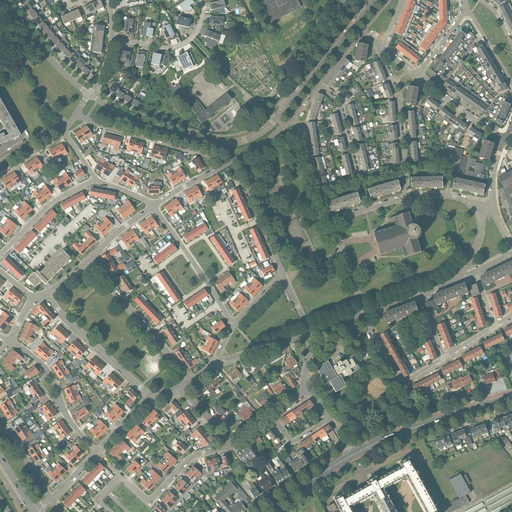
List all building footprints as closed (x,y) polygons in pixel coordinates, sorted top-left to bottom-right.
[(35,6),(34,6),(37,4),(33,0),(27,0),(22,5),(28,12),(35,6)] [(92,4),(95,12),(104,8),(100,0),(92,4)] [(191,0),(186,0),(179,6),(183,11),(186,9),(188,12),(192,9),(190,6),(194,3),(191,0)] [(226,7),(225,4),(224,0),(209,4),(211,9),(210,9),(210,11),(214,10),(215,14),(226,14),(225,14),(224,8),(226,7)] [(259,0),(271,22),(301,8),(296,0),(259,0)] [(406,7),(416,11),(417,6),(416,5),(408,2),(406,7)] [(502,12),(511,8),(509,3),(500,8),(502,12)] [(87,15),(95,12),(92,4),(83,7),(87,15)] [(33,18),(39,13),(37,11),(38,10),(35,6),(28,12),(33,18)] [(404,11),(414,15),(416,11),(406,7),(404,11)] [(504,17),(511,13),(511,8),(502,12),(504,17)] [(70,13),(73,21),(82,17),(78,9),(70,13)] [(402,15),(412,19),(414,15),(404,11),(402,15)] [(39,25),(46,20),(42,15),(41,16),(39,13),(33,18),(39,25)] [(64,25),(73,21),(70,13),(61,17),(64,25)] [(401,20),(410,24),(412,19),(402,15),(401,20)] [(181,26),(185,35),(186,33),(188,32),(190,30),(191,28),(192,25),(190,24),(190,20),(179,17),(177,25),(181,26)] [(210,17),(209,24),(217,25),(216,30),(222,31),(222,25),(223,25),(223,18),(210,17)] [(44,32),(50,27),(48,24),(49,24),(46,20),(39,25),(44,32)] [(132,20),(127,20),(126,22),(125,22),(124,22),(125,27),(126,27),(125,35),(131,35),(131,32),(135,33),(136,23),(132,23),(132,20)] [(399,24),(408,28),(410,24),(401,20),(399,24)] [(443,29),(446,25),(440,20),(440,21),(437,24),(443,29)] [(169,41),(171,40),(173,40),(175,40),(176,39),(168,22),(167,22),(166,22),(165,22),(164,23),(163,24),(163,25),(159,40),(160,40),(161,40),(162,41),(164,41),(165,41),(166,41),(168,41),(169,41)] [(443,29),(437,24),(435,22),(432,26),(440,32),(443,29)] [(151,24),(144,23),(143,32),(141,32),(140,36),(142,36),(142,37),(149,38),(149,37),(152,37),(153,29),(150,29),(151,24)] [(397,29),(407,33),(408,28),(399,24),(397,29)] [(92,34),(104,36),(105,26),(96,25),(93,25),(92,34)] [(437,36),(440,32),(432,26),(429,30),(437,36)] [(50,39),(57,33),(53,28),(52,29),(50,27),(44,32),(50,39)] [(468,34),(471,36),(473,34),(464,28),(460,33),(466,38),(467,37),(466,37),(468,34)] [(402,36),(405,37),(407,33),(397,29),(395,33),(402,36)] [(207,46),(213,48),(216,41),(218,42),(220,36),(206,30),(204,36),(207,37),(205,43),(208,44),(207,46)] [(434,40),(437,36),(429,30),(426,34),(434,40)] [(55,45),(64,37),(65,36),(64,34),(60,37),(57,33),(50,39),(55,45)] [(457,37),(465,44),(468,40),(466,38),(460,33),(457,37)] [(91,44),(102,46),(104,36),(92,34),(91,44)] [(431,44),(434,40),(426,34),(423,37),(431,44)] [(68,46),(69,44),(65,40),(65,38),(64,37),(55,45),(61,52),(68,46)] [(428,48),(431,44),(423,37),(420,41),(428,48)] [(462,48),(465,44),(457,37),(454,41),(462,48)] [(396,48),(400,51),(407,43),(403,40),(396,48)] [(426,51),(428,48),(420,41),(417,45),(420,47),(422,48),(423,50),(426,51)] [(459,51),(462,48),(454,41),(451,45),(459,51)] [(478,52),(484,48),(481,42),(475,45),(471,47),(473,49),(476,47),(478,50),(477,51),(478,52)] [(400,51),(404,54),(410,46),(407,43),(400,51)] [(102,46),(91,44),(90,52),(93,52),(93,53),(102,54),(102,46)] [(365,62),(366,54),(367,46),(364,45),(357,44),(357,48),(355,61),(361,62),(365,62)] [(456,55),(459,51),(451,45),(448,49),(456,55)] [(67,58),(73,52),(71,50),(72,50),(68,46),(61,52),(67,58)] [(404,54),(408,58),(415,49),(410,46),(404,54)] [(475,53),(478,58),(487,52),(484,48),(478,52),(475,53)] [(73,64),(80,58),(75,53),(79,50),(77,49),(73,52),(67,58),(73,64)] [(408,58),(412,61),(419,52),(415,49),(408,58)] [(453,59),(456,55),(448,49),(445,53),(453,59)] [(120,65),(131,66),(133,54),(129,54),(130,53),(127,52),(127,50),(123,50),(122,55),(121,55),(120,65)] [(137,56),(136,56),(136,60),(137,60),(136,66),(143,67),(143,66),(145,66),(149,53),(138,52),(138,55),(137,55),(137,56)] [(419,52),(412,61),(416,64),(422,55),(419,52)] [(478,58),(480,62),(489,56),(487,52),(478,58)] [(183,72),(196,65),(191,53),(188,54),(187,53),(176,58),(183,72)] [(450,63),(453,59),(445,53),(442,57),(450,63)] [(153,55),(151,64),(159,66),(160,63),(163,63),(164,64),(169,60),(169,56),(153,55)] [(73,64),(80,70),(87,61),(81,56),(80,58),(73,64)] [(480,62),(483,66),(492,61),(489,56),(480,62)] [(448,67),(450,63),(442,57),(439,60),(448,67)] [(341,63),(345,68),(350,62),(345,58),(341,63)] [(87,61),(80,70),(86,76),(88,73),(92,75),(93,71),(93,70),(93,69),(88,65),(90,63),(90,62),(90,61),(89,60),(87,61)] [(445,71),(448,67),(439,60),(436,64),(445,71)] [(375,69),(381,67),(379,61),(373,63),(375,69)] [(483,66),(485,70),(494,65),(492,61),(483,66)] [(336,69),(341,73),(345,68),(341,63),(336,69)] [(442,75),(445,71),(436,64),(433,68),(439,73),(442,75)] [(485,70),(487,74),(497,69),(494,65),(485,70)] [(378,76),(384,73),(381,67),(375,69),(378,76)] [(437,80),(439,78),(436,76),(438,73),(438,74),(439,73),(433,68),(429,73),(437,80)] [(332,74),(337,78),(339,79),(342,76),(343,74),(341,73),(336,69),(332,74)] [(487,74),(490,78),(499,73),(497,69),(487,74)] [(380,82),(386,80),(384,73),(378,76),(380,82)] [(490,78),(493,83),(502,77),(499,73),(490,78)] [(328,79),(335,85),(337,83),(337,82),(335,80),(337,78),(332,74),(328,79)] [(444,85),(448,88),(454,79),(450,77),(444,85)] [(495,87),(498,85),(504,81),(502,77),(493,83),(495,87)] [(334,86),(335,85),(328,79),(324,84),(328,88),(331,85),(333,87),(334,86)] [(448,88),(452,91),(458,82),(454,79),(448,88)] [(499,93),(508,88),(504,81),(498,85),(498,86),(499,86),(501,89),(497,91),(499,93)] [(452,91),(456,94),(462,85),(458,82),(452,91)] [(116,96),(120,90),(118,88),(118,87),(113,84),(112,84),(111,84),(108,86),(110,89),(109,92),(116,96)] [(178,84),(174,87),(172,84),(169,86),(174,93),(181,87),(178,84)] [(384,92),(390,90),(388,84),(382,86),(384,92)] [(456,94),(460,97),(466,88),(462,85),(456,94)] [(416,105),(417,97),(419,88),(415,88),(415,87),(409,86),(406,104),(411,104),(416,105)] [(335,94),(341,98),(345,93),(340,88),(335,94)] [(460,97),(463,99),(470,91),(466,88),(460,97)] [(116,96),(123,100),(128,93),(123,90),(123,91),(120,90),(116,96)] [(387,99),(393,96),(390,90),(384,92),(387,99)] [(463,99),(467,102),(474,94),(470,91),(463,99)] [(123,100),(131,105),(137,94),(134,93),(133,95),(128,93),(123,100)] [(232,100),(227,93),(206,110),(196,98),(199,96),(196,93),(191,97),(185,102),(197,117),(196,118),(202,125),(208,119),(209,120),(211,118),(211,117),(223,107),(224,108),(226,106),(226,105),(232,100)] [(315,100),(321,102),(323,96),(317,93),(315,100)] [(341,98),(346,102),(350,97),(345,93),(341,98)] [(137,94),(131,105),(139,109),(143,100),(138,98),(139,95),(137,94)] [(467,102),(471,105),(478,96),(474,94),(467,102)] [(471,105),(475,108),(482,99),(478,96),(471,105)] [(425,102),(431,107),(435,102),(429,97),(425,102)] [(500,102),(510,107),(511,102),(511,101),(506,99),(502,98),(500,102)] [(475,108),(479,111),(485,102),(482,99),(475,108)] [(313,106),(319,108),(321,102),(315,100),(313,106)] [(431,107),(436,111),(440,106),(435,102),(431,107)] [(485,102),(479,111),(483,114),(490,105),(485,102)] [(508,111),(510,107),(500,102),(498,107),(508,111)] [(311,112),(317,114),(319,108),(313,106),(311,112)] [(496,111),(506,115),(508,111),(498,107),(496,111)] [(441,118),(443,119),(448,112),(443,108),(437,115),(441,118)] [(0,119),(7,132),(16,127),(7,111),(0,114),(0,119)] [(494,115),(504,120),(506,115),(496,111),(494,115)] [(311,112),(309,119),(315,121),(317,114),(311,112)] [(450,121),(454,116),(448,112),(443,119),(444,121),(448,123),(450,121)] [(494,115),(492,120),(502,125),(504,120),(494,115)] [(457,129),(459,127),(462,122),(457,118),(452,126),(457,129)] [(468,126),(462,122),(459,127),(457,130),(459,131),(463,134),(465,131),(468,126)] [(87,126),(80,130),(87,140),(93,135),(87,126)] [(0,145),(11,139),(12,141),(21,135),(16,127),(7,132),(9,135),(5,137),(3,134),(0,135),(0,145)] [(360,134),(360,133),(364,133),(363,131),(362,127),(353,129),(354,136),(360,134)] [(468,133),(473,137),(477,131),(471,128),(468,133)] [(80,130),(74,134),(81,144),(87,140),(80,130)] [(473,137),(479,140),(483,135),(477,131),(473,137)] [(105,134),(101,146),(106,147),(107,143),(111,144),(113,136),(105,134)] [(113,136),(111,144),(115,146),(114,149),(119,150),(122,139),(113,136)] [(130,140),(127,151),(134,153),(137,142),(130,140)] [(489,160),(492,152),(494,144),(491,143),(485,141),(480,157),(486,159),(489,160)] [(137,142),(134,153),(141,155),(144,144),(137,142)] [(62,144),(55,148),(61,157),(67,154),(62,144)] [(153,146),(150,157),(158,159),(161,148),(153,146)] [(55,148),(49,151),(54,161),(61,157),(55,148)] [(161,148),(158,159),(165,161),(168,150),(161,148)] [(37,158),(31,162),(37,171),(43,167),(37,158)] [(198,158),(192,161),(197,172),(203,169),(198,158)] [(467,164),(466,167),(466,170),(465,175),(484,179),(485,175),(482,174),(484,165),(476,163),(476,160),(468,158),(468,161),(467,164)] [(102,159),(96,169),(102,172),(108,163),(102,159)] [(31,162),(25,166),(31,175),(37,171),(31,162)] [(108,163),(102,172),(108,176),(114,167),(108,163)] [(180,168),(174,172),(179,181),(186,178),(180,168)] [(81,169),(74,174),(77,180),(85,175),(81,169)] [(126,170),(120,179),(127,183),(133,174),(126,170)] [(174,172),(167,175),(172,185),(179,181),(174,172)] [(511,172),(508,175),(507,174),(500,177),(505,187),(500,189),(511,213),(511,216),(511,221),(508,223),(511,231),(511,172)] [(15,173),(8,177),(15,186),(21,182),(15,173)] [(66,173),(60,177),(66,186),(72,182),(66,173)] [(133,174),(127,183),(133,187),(139,178),(133,174)] [(218,175),(211,179),(217,189),(223,185),(225,184),(222,180),(221,181),(218,175)] [(327,185),(327,183),(326,179),(329,178),(330,177),(329,175),(328,176),(325,177),(319,178),(320,185),(321,185),(322,187),(327,185)] [(8,177),(2,181),(8,190),(15,186),(8,177)] [(60,177),(54,181),(60,190),(66,186),(60,177)] [(412,188),(420,188),(428,187),(428,177),(420,178),(412,178),(412,188)] [(436,187),(444,187),(443,177),(435,177),(428,177),(428,187),(436,187)] [(471,182),(463,180),(456,178),(454,188),(461,190),(469,191),(471,182)] [(211,179),(205,183),(210,192),(217,189),(211,179)] [(385,194),(393,192),(400,190),(397,181),(390,183),(382,185),(385,194)] [(228,186),(224,188),(227,193),(229,191),(234,188),(231,182),(227,184),(228,186)] [(469,191),(476,193),(481,194),(484,195),(486,185),(478,183),(471,182),(469,191)] [(45,185),(39,190),(45,199),(52,194),(45,185)] [(370,199),(378,197),(385,194),(382,185),(375,187),(367,190),(370,199)] [(197,187),(191,190),(196,200),(202,197),(197,187)] [(91,189),(90,195),(91,196),(90,199),(93,199),(94,196),(98,197),(99,191),(91,189)] [(238,189),(232,191),(236,199),(242,197),(238,189)] [(39,190),(33,194),(39,203),(45,199),(39,190)] [(191,190),(184,194),(189,204),(196,200),(191,190)] [(83,193),(75,197),(78,203),(86,199),(83,193)] [(352,205),(360,202),(357,193),(349,195),(342,198),(345,207),(352,205)] [(75,197),(68,201),(71,206),(78,203),(75,197)] [(242,197),(236,199),(239,207),(245,204),(242,197)] [(342,198),(335,200),(327,202),(330,212),(338,209),(345,207),(342,198)] [(176,200),(170,204),(177,213),(183,209),(176,200)] [(68,201),(60,205),(63,210),(71,206),(68,201)] [(129,201),(122,205),(129,215),(135,210),(129,201)] [(24,202),(19,207),(27,215),(32,209),(24,202)] [(170,204),(164,208),(171,217),(177,213),(170,204)] [(245,204),(239,207),(242,214),(248,211),(245,204)] [(122,205),(116,210),(123,219),(129,215),(122,205)] [(19,207),(14,213),(22,220),(27,215),(19,207)] [(52,210),(46,216),(51,221),(57,215),(55,214),(52,210)] [(248,211),(242,214),(246,222),(252,219),(248,211)] [(401,255),(402,258),(422,252),(422,251),(421,251),(418,243),(420,242),(419,242),(418,242),(418,240),(418,239),(419,238),(421,237),(422,235),(422,233),(422,231),(422,229),(421,228),(419,226),(417,225),(417,222),(414,212),(410,213),(410,212),(390,219),(391,222),(394,221),(396,227),(391,229),(390,228),(389,228),(390,229),(385,230),(385,229),(384,230),(384,231),(380,232),(379,231),(379,232),(375,234),(375,232),(373,233),(380,256),(382,255),(381,254),(385,253),(386,254),(386,253),(391,251),(391,252),(392,252),(391,251),(396,250),(396,251),(397,250),(397,249),(403,248),(405,254),(401,255)] [(43,219),(40,222),(45,227),(51,221),(46,216),(43,219)] [(152,217),(146,221),(152,231),(158,226),(152,217)] [(105,218),(100,223),(108,231),(113,226),(105,218)] [(8,219),(3,225),(12,232),(17,226),(8,219)] [(146,221),(139,226),(146,235),(152,231),(146,221)] [(40,222),(35,228),(36,230),(39,233),(45,227),(40,222)] [(100,223),(95,228),(103,236),(108,231),(100,223)] [(205,224),(197,228),(201,234),(208,229),(205,224)] [(3,225),(0,229),(0,231),(8,238),(12,232),(3,225)] [(197,228),(190,233),(194,238),(201,234),(197,228)] [(255,228),(249,230),(253,238),(259,235),(255,228)] [(133,230),(126,235),(133,244),(139,240),(133,230)] [(32,231),(26,237),(31,242),(36,236),(32,231)] [(88,238),(84,243),(85,244),(89,249),(97,241),(87,231),(84,234),(88,238)] [(190,233),(183,237),(187,243),(194,238),(190,233)] [(126,235),(120,239),(121,240),(124,244),(123,245),(121,247),(123,249),(124,251),(133,244),(126,235)] [(216,235),(210,239),(215,246),(220,242),(216,235)] [(259,235),(253,238),(256,245),(262,243),(259,235)] [(26,237),(20,243),(25,248),(31,242),(26,237)] [(220,242),(215,246),(220,252),(225,249),(220,242)] [(20,243),(14,249),(19,254),(25,248),(20,243)] [(75,243),(72,246),(82,256),(89,249),(85,244),(80,248),(75,243)] [(262,243),(256,245),(260,253),(266,250),(262,243)] [(173,244),(166,249),(170,254),(177,249),(173,244)] [(108,253),(102,257),(104,261),(107,266),(114,262),(114,261),(111,256),(117,253),(115,249),(108,253)] [(122,250),(119,252),(122,257),(123,259),(127,256),(124,251),(123,249),(122,250)] [(166,249),(160,254),(163,259),(170,254),(166,249)] [(225,249),(220,252),(224,259),(230,255),(225,249)] [(34,273),(29,278),(32,282),(31,283),(35,288),(41,282),(42,281),(44,283),(47,281),(48,282),(68,262),(66,261),(70,257),(63,250),(40,274),(37,271),(35,273),(34,273)] [(260,253),(257,254),(260,262),(263,260),(263,261),(269,258),(266,250),(260,253)] [(160,254),(153,259),(157,265),(163,259),(160,254)] [(230,255),(224,259),(229,266),(235,262),(230,255)] [(6,257),(2,262),(8,268),(12,263),(6,257)] [(114,262),(107,266),(112,275),(125,267),(127,270),(135,265),(132,261),(124,265),(123,263),(117,267),(114,262)] [(511,261),(505,265),(497,269),(489,273),(482,276),(484,282),(485,282),(486,285),(494,282),(501,278),(509,275),(511,273),(511,261)] [(12,263),(8,268),(14,274),(18,269),(12,263)] [(272,266),(261,271),(264,277),(265,279),(272,276),(271,274),(275,272),(272,266)] [(18,269),(14,274),(20,279),(25,275),(22,272),(18,269)] [(162,272),(156,276),(161,282),(166,279),(162,272)] [(229,273),(222,278),(226,285),(230,282),(232,285),(236,283),(229,273)] [(123,275),(117,279),(122,286),(128,282),(123,275)] [(222,278),(214,283),(221,293),(225,290),(223,287),(226,285),(222,278)] [(166,279),(161,282),(166,289),(171,285),(166,279)] [(254,279),(249,284),(257,292),(262,286),(254,279)] [(128,282),(122,286),(127,293),(133,289),(128,282)] [(469,292),(471,291),(472,297),(477,296),(479,295),(476,285),(470,287),(469,288),(467,288),(466,283),(458,286),(450,289),(442,292),(434,295),(435,300),(426,303),(431,317),(440,313),(439,310),(440,310),(438,305),(445,302),(453,299),(462,296),(469,293),(469,292)] [(249,284),(244,289),(247,292),(252,297),(257,292),(249,284)] [(171,285),(166,289),(170,296),(176,292),(171,285)] [(11,288),(4,297),(10,301),(17,293),(11,288)] [(204,290),(197,294),(201,300),(208,295),(204,290)] [(176,292),(170,296),(175,303),(181,299),(176,292)] [(17,293),(10,301),(16,306),(23,297),(17,293)] [(240,293),(235,299),(243,307),(248,301),(240,293)] [(197,294),(191,299),(194,304),(201,300),(197,294)] [(139,296),(134,300),(140,306),(145,302),(139,296)] [(477,297),(471,300),(473,306),(479,303),(477,297)] [(191,299),(184,304),(187,309),(194,304),(191,299)] [(235,299),(230,305),(238,312),(243,307),(235,299)] [(145,302),(140,306),(146,312),(150,308),(145,302)] [(404,317),(412,314),(419,312),(417,308),(418,308),(416,302),(408,305),(400,308),(392,311),(384,314),(386,320),(387,323),(395,320),(404,317)] [(42,303),(31,312),(34,315),(40,310),(44,315),(49,311),(42,303)] [(150,308),(146,312),(149,315),(152,318),(156,314),(150,308)] [(481,309),(475,311),(477,317),(483,315),(481,309)] [(48,320),(42,325),(45,328),(55,319),(49,311),(44,315),(48,320)] [(4,312),(0,316),(0,318),(8,325),(12,319),(4,312)] [(156,314),(152,318),(157,324),(162,320),(156,314)] [(480,328),(487,326),(485,320),(478,322),(480,328)] [(221,321),(211,328),(215,333),(225,327),(221,321)] [(28,322),(24,330),(32,334),(33,330),(37,332),(39,327),(28,322)] [(58,326),(51,334),(56,339),(64,331),(58,326)] [(169,327),(164,331),(168,338),(174,334),(169,327)] [(24,330),(20,338),(31,343),(33,339),(30,337),(32,334),(24,330)] [(64,331),(56,339),(62,344),(69,336),(64,331)] [(384,341),(390,337),(387,332),(381,336),(384,341)] [(174,334),(168,338),(173,345),(179,341),(174,334)] [(500,343),(505,340),(502,334),(497,336),(500,343)] [(208,337),(205,343),(215,348),(218,342),(208,337)] [(387,346),(393,343),(390,338),(390,337),(384,341),(387,346)] [(491,347),(496,345),(492,338),(489,340),(488,340),(491,347)] [(424,343),(426,346),(427,349),(433,346),(433,345),(432,345),(430,340),(424,343)] [(75,341),(68,349),(73,354),(81,346),(75,341)] [(42,343),(35,351),(40,356),(48,348),(42,343)] [(205,343),(201,350),(211,355),(215,348),(205,343)] [(390,351),(396,348),(393,344),(393,343),(387,346),(390,350),(389,351),(390,351)] [(81,346),(73,354),(79,359),(86,351),(81,346)] [(433,346),(427,349),(428,351),(429,354),(435,352),(433,347),(434,347),(433,346)] [(479,356),(484,354),(481,347),(477,349),(477,348),(476,349),(479,356)] [(48,348),(40,356),(46,361),(53,353),(48,348)] [(393,356),(399,353),(396,348),(390,351),(390,352),(391,352),(393,356)] [(181,349),(175,353),(181,362),(187,358),(181,349)] [(276,360),(281,357),(276,349),(271,353),(271,354),(266,355),(267,357),(273,356),(276,360)] [(475,358),(479,356),(476,349),(475,349),(475,350),(471,351),(475,358)] [(13,350),(8,357),(14,362),(17,359),(20,362),(23,358),(13,350)] [(470,360),(475,358),(471,351),(468,353),(467,353),(470,360)] [(435,352),(429,354),(431,360),(437,357),(435,352)] [(396,362),(402,358),(399,353),(393,356),(396,361),(395,361),(396,362)] [(465,363),(470,360),(467,353),(466,354),(462,356),(465,363)] [(187,358),(181,362),(187,370),(199,362),(196,359),(193,361),(189,356),(187,358)] [(339,366),(334,369),(333,369),(328,361),(316,368),(321,377),(319,378),(320,380),(321,379),(326,388),(331,385),(335,393),(346,386),(342,378),(346,376),(347,377),(359,369),(352,356),(341,363),(340,361),(337,363),(339,366)] [(8,357),(2,364),(11,372),(14,368),(12,366),(14,362),(8,357)] [(252,360),(254,366),(255,366),(256,365),(263,363),(261,357),(252,360)] [(286,371),(290,368),(297,364),(295,359),(294,359),(293,357),(290,358),(285,362),(288,366),(285,368),(286,371)] [(84,360),(80,363),(85,367),(86,366),(91,371),(99,363),(93,358),(88,363),(84,360)] [(399,367),(405,364),(402,358),(396,362),(396,363),(397,363),(399,367)] [(243,363),(245,369),(246,372),(251,371),(250,368),(254,366),(252,360),(243,363)] [(458,369),(463,367),(460,360),(456,362),(456,361),(455,362),(458,369)] [(61,361),(52,367),(56,373),(65,367),(61,361)] [(455,371),(458,369),(455,362),(454,362),(454,363),(450,364),(454,371),(455,371)] [(99,363),(91,371),(97,376),(104,368),(99,363)] [(402,372),(408,369),(405,364),(399,367),(402,371),(401,371),(402,372)] [(449,374),(454,371),(450,364),(447,366),(446,366),(445,366),(449,374)] [(22,370),(18,372),(21,377),(25,374),(29,379),(38,372),(35,366),(27,372),(24,368),(23,369),(22,370)] [(447,375),(449,374),(445,366),(445,367),(441,369),(444,376),(447,375)] [(65,367),(56,373),(60,379),(64,377),(66,380),(70,379),(68,376),(70,375),(69,373),(65,367)] [(503,378),(502,374),(505,373),(504,369),(503,367),(503,368),(503,367),(489,372),(493,381),(503,378)] [(228,374),(233,381),(237,378),(236,377),(240,374),(236,369),(232,372),(231,371),(228,374)] [(405,377),(411,374),(410,372),(408,369),(402,372),(402,373),(403,373),(405,377)] [(493,382),(493,381),(489,372),(486,373),(487,375),(480,377),(481,380),(482,379),(483,382),(485,381),(486,385),(493,382)] [(287,378),(293,388),(297,386),(293,379),(295,378),(292,373),(289,374),(286,377),(287,378)] [(437,382),(442,380),(439,373),(435,375),(434,375),(437,382)] [(111,374),(103,382),(109,387),(116,379),(111,374)] [(433,385),(437,382),(434,375),(433,375),(433,376),(429,378),(433,385)] [(446,387),(448,386),(450,390),(451,389),(455,387),(456,390),(461,387),(462,388),(473,383),(469,375),(462,378),(462,377),(454,381),(454,380),(448,382),(449,384),(446,385),(446,387)] [(214,387),(215,388),(223,382),(219,378),(211,384),(208,386),(206,388),(207,390),(214,399),(218,396),(213,388),(214,387)] [(428,387),(433,385),(429,378),(426,379),(425,379),(424,380),(428,387)] [(116,379),(109,387),(114,392),(122,384),(116,379)] [(423,389),(428,387),(424,380),(420,382),(423,389)] [(33,382),(23,389),(26,393),(29,390),(31,394),(38,389),(33,382)] [(419,392),(423,389),(420,382),(419,382),(419,383),(412,386),(414,390),(417,389),(419,392)] [(276,386),(272,388),(277,396),(286,391),(282,386),(281,383),(276,386)] [(201,398),(205,394),(204,393),(207,390),(206,388),(208,386),(207,384),(204,386),(203,385),(196,391),(201,398)] [(75,385),(65,390),(67,396),(78,392),(75,385)] [(13,387),(5,392),(8,396),(12,393),(15,391),(13,387)] [(34,397),(31,399),(34,403),(43,396),(38,389),(31,394),(34,397)] [(131,398),(126,404),(129,406),(138,396),(131,389),(126,394),(131,398)] [(78,392),(67,396),(70,403),(81,399),(78,392)] [(256,400),(259,403),(263,409),(269,403),(267,400),(269,398),(264,393),(261,396),(256,400)] [(102,399),(106,403),(110,398),(106,394),(102,399)] [(308,410),(314,406),(310,400),(304,404),(308,410)] [(10,401),(0,407),(4,413),(14,407),(10,401)] [(179,409),(180,408),(173,401),(163,411),(166,414),(172,408),(175,411),(174,412),(175,413),(179,409)] [(48,402),(39,409),(43,415),(52,408),(48,402)] [(115,404),(110,409),(118,417),(123,412),(115,404)] [(219,413),(223,410),(220,406),(218,404),(214,408),(218,413),(219,413)] [(302,414),(308,410),(304,404),(298,408),(302,414)] [(14,407),(4,413),(8,419),(18,413),(14,407)] [(85,407),(75,414),(79,420),(89,413),(85,407)] [(52,408),(43,415),(48,421),(57,414),(52,408)] [(296,418),(302,414),(298,408),(292,412),(296,418)] [(110,409),(105,415),(113,423),(118,417),(110,409)] [(174,414),(177,418),(182,424),(191,417),(186,411),(183,413),(179,409),(175,413),(174,414)] [(154,410),(149,416),(157,423),(162,418),(154,410)] [(242,418),(247,423),(255,417),(250,411),(242,418)] [(29,412),(21,418),(23,422),(32,416),(29,412)] [(290,422),(296,418),(292,412),(286,416),(290,422)] [(151,429),(157,423),(149,416),(144,421),(149,426),(151,429)] [(284,426),(290,422),(286,416),(280,420),(284,426)] [(511,423),(509,416),(503,418),(507,428),(508,430),(509,432),(511,430),(511,423)] [(195,423),(191,417),(182,424),(187,430),(195,423)] [(231,417),(223,423),(225,425),(227,424),(230,428),(236,423),(231,417)] [(507,431),(508,430),(507,428),(503,418),(497,420),(501,431),(504,430),(506,432),(507,431)] [(100,420),(94,426),(103,434),(108,428),(100,420)] [(496,433),(501,431),(497,420),(492,422),(494,430),(495,430),(496,433)] [(62,421),(52,427),(57,433),(66,427),(62,421)] [(24,423),(14,429),(18,435),(28,429),(24,423)] [(478,427),(481,436),(488,434),(485,424),(478,427)] [(136,425),(131,430),(139,438),(144,433),(136,425)] [(327,435),(333,431),(329,425),(323,429),(327,435)] [(94,426),(89,431),(97,439),(103,434),(94,426)] [(66,427),(57,433),(61,439),(70,433),(66,427)] [(196,437),(199,440),(205,434),(200,427),(190,435),(193,439),(196,437)] [(474,439),(481,436),(478,427),(471,429),(474,438),(474,439)] [(28,429),(18,435),(22,441),(32,435),(28,429)] [(274,429),(267,434),(273,441),(276,439),(279,443),(282,440),(274,429)] [(321,439),(327,435),(323,429),(317,433),(321,439)] [(36,433),(32,436),(34,440),(39,437),(43,434),(41,430),(36,433)] [(134,443),(139,438),(131,430),(126,436),(134,443)] [(458,432),(460,439),(463,438),(464,440),(467,439),(466,437),(467,437),(464,430),(458,432)] [(460,439),(458,432),(451,435),(454,442),(456,447),(462,444),(460,440),(459,440),(460,439)] [(315,443),(321,439),(317,433),(311,437),(315,443)] [(205,434),(199,440),(204,447),(214,439),(210,435),(208,437),(205,434)] [(434,441),(436,446),(438,449),(447,446),(447,447),(452,445),(448,436),(434,441)] [(309,447),(315,443),(311,437),(305,441),(309,447)] [(508,448),(511,445),(507,438),(503,441),(508,448)] [(122,440),(115,447),(122,452),(124,450),(127,452),(130,449),(122,440)] [(174,446),(183,454),(187,449),(178,441),(174,446)] [(310,449),(309,447),(305,441),(299,445),(302,449),(304,452),(305,452),(306,452),(306,451),(305,449),(307,448),(308,449),(309,449),(310,449)] [(38,444),(28,450),(32,456),(42,450),(38,444)] [(257,459),(257,458),(248,445),(236,454),(242,462),(241,463),(245,468),(257,459)] [(75,446),(70,451),(78,459),(83,454),(75,446)] [(122,452),(115,447),(109,453),(118,461),(121,458),(119,455),(122,452)] [(308,464),(302,454),(304,452),(302,449),(299,451),(299,452),(298,452),(295,454),(299,459),(304,466),(306,465),(308,464)] [(42,450),(32,456),(36,463),(46,457),(42,450)] [(70,451),(65,456),(73,464),(78,459),(70,451)] [(164,461),(170,467),(177,461),(168,452),(164,456),(167,459),(164,461)] [(222,471),(231,469),(227,456),(222,457),(224,464),(221,465),(222,471)] [(284,479),(277,468),(276,466),(272,468),(269,463),(266,465),(260,456),(257,458),(257,459),(260,463),(266,470),(268,469),(271,473),(278,483),(284,479)] [(277,468),(284,479),(290,475),(285,467),(284,467),(278,457),(275,459),(278,463),(279,466),(277,468)] [(295,472),(304,466),(299,459),(296,461),(295,460),(293,461),(294,462),(292,463),(289,459),(288,457),(286,458),(295,472)] [(343,494),(333,499),(335,503),(327,507),(329,511),(333,511),(339,509),(340,511),(353,511),(350,507),(372,495),(381,511),(395,511),(383,489),(406,476),(425,511),(440,511),(439,509),(437,510),(409,458),(399,463),(401,467),(378,480),(376,477),(366,482),(368,485),(345,498),(343,494)] [(214,473),(222,471),(221,465),(218,466),(216,459),(210,460),(214,473)] [(206,475),(214,473),(210,460),(205,461),(207,468),(203,469),(206,475)] [(130,466),(126,470),(131,475),(140,466),(135,461),(131,465),(132,465),(131,466),(130,466)] [(165,474),(170,467),(164,461),(162,464),(159,462),(156,466),(165,474)] [(58,463),(53,469),(61,477),(66,471),(58,463)] [(94,469),(98,474),(104,468),(99,463),(94,469)] [(260,463),(258,465),(263,473),(267,471),(266,470),(260,463)] [(204,477),(206,475),(203,469),(200,472),(194,467),(190,471),(200,480),(203,476),(204,477)] [(53,469),(48,474),(56,482),(61,477),(53,469)] [(94,469),(88,475),(93,480),(98,474),(94,469)] [(149,479),(155,484),(161,478),(152,470),(149,473),(151,476),(149,479)] [(194,487),(200,480),(190,471),(186,475),(191,480),(189,482),(194,487)] [(262,479),(258,481),(265,491),(272,487),(264,474),(260,476),(262,479)] [(453,511),(469,503),(465,495),(470,493),(467,486),(471,484),(466,474),(462,476),(460,474),(449,480),(459,498),(443,507),(445,511),(453,511)] [(93,480),(88,475),(82,481),(87,486),(93,480)] [(260,495),(256,489),(259,487),(252,477),(250,479),(250,480),(247,482),(251,489),(249,490),(254,498),(260,495)] [(155,484),(149,479),(146,482),(143,479),(140,483),(149,491),(155,484)] [(188,493),(194,487),(189,482),(187,484),(182,480),(178,484),(188,493)] [(242,503),(241,503),(244,501),(246,503),(250,501),(247,498),(239,487),(234,481),(232,483),(231,483),(224,490),(214,498),(219,504),(222,508),(221,509),(223,511),(224,510),(226,511),(243,511),(246,510),(242,503)] [(182,499),(188,493),(178,484),(174,488),(179,493),(177,495),(182,499)] [(75,491),(79,496),(85,490),(80,485),(75,491)] [(69,497),(74,502),(79,496),(75,491),(69,497)] [(176,506),(182,499),(177,495),(175,497),(170,492),(166,496),(176,506)] [(169,511),(170,511),(176,506),(166,496),(162,501),(167,505),(165,508),(169,511)] [(74,502),(69,497),(63,503),(68,508),(74,502)]
